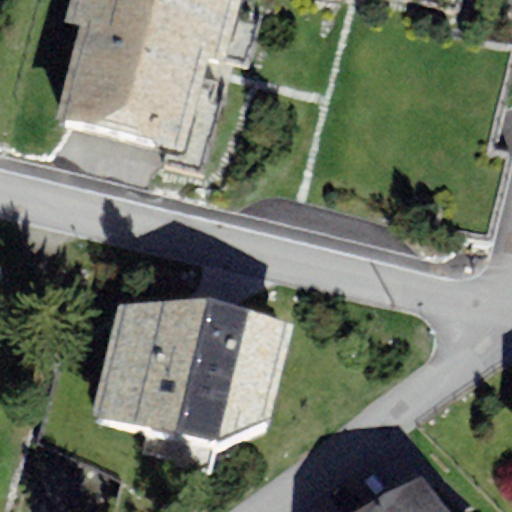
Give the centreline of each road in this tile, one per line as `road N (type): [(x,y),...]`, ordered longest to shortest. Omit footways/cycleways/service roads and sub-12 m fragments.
road 1 (residential): [(511,313),(0,190)]
road 2 (residential): [(256,511),(511,320)]
